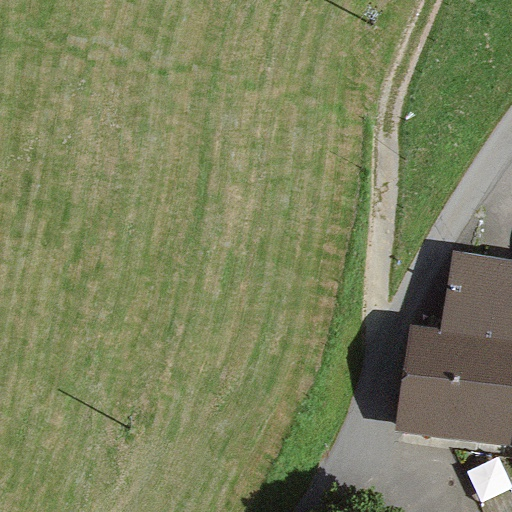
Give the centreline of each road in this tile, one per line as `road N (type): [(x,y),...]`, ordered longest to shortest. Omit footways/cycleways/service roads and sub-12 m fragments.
road 1 (residential): [(310,511),(353,437),(438,241),(511,130)]
road 2 (track): [(382,373),(393,111),(429,0)]
